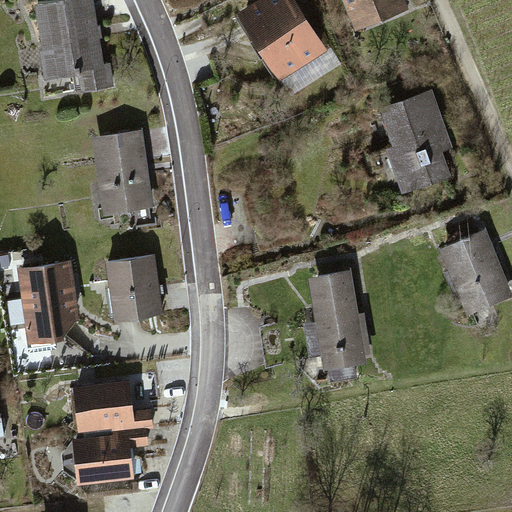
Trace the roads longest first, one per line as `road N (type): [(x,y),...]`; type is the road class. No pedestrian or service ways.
road 1 (residential): [(174,511),(204,419),(211,294),(187,112),(148,0)]
road 2 (track): [(438,0),(511,183)]
